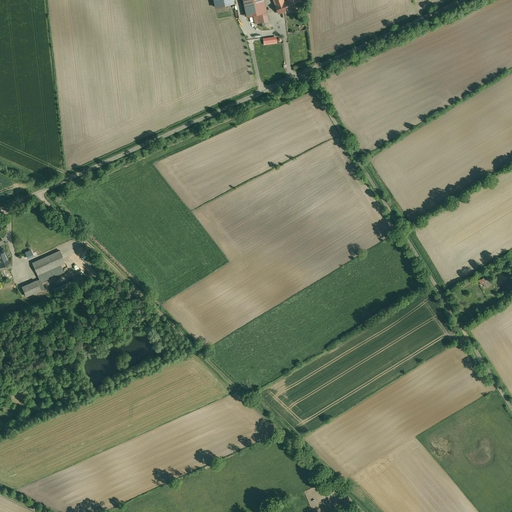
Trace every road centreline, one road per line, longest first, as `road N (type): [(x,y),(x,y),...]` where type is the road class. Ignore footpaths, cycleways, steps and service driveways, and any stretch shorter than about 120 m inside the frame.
road 1 (track): [(42,188),(300,432),(369,511)]
road 2 (unclassified): [(511,408),(304,74)]
road 3 (unclassified): [(0,210),(304,74)]
road 4 (unclassified): [(304,74),(465,0)]
